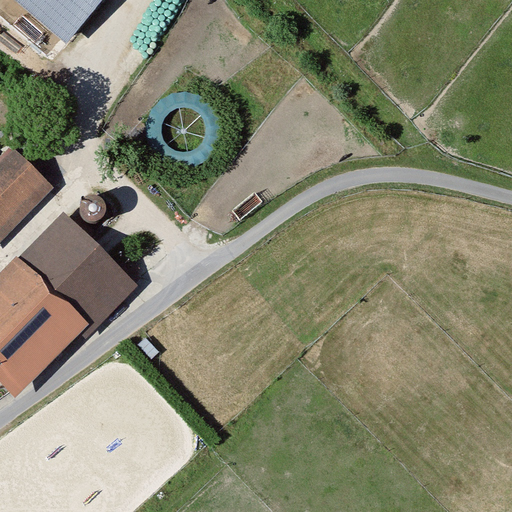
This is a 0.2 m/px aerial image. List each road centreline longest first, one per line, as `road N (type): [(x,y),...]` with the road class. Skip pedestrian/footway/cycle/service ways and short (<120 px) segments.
road 1 (track): [(511,197),(399,174),(334,186),(0,421)]
road 2 (track): [(178,0),(77,145),(208,270)]
